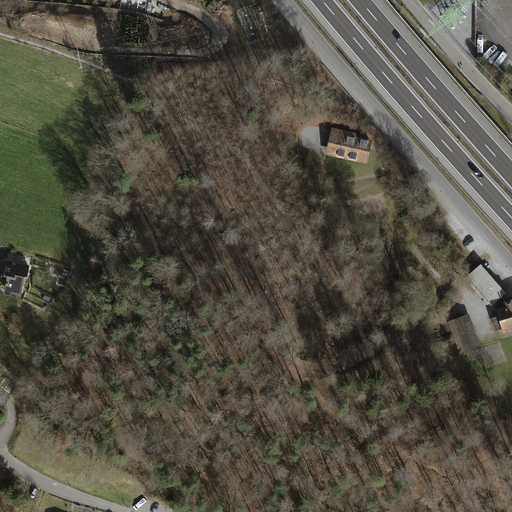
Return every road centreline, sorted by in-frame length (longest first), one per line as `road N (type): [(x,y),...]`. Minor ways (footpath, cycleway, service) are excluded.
road 1 (track): [(496,246),(409,320),(325,370),(281,363),(156,227)]
road 2 (unclassified): [(511,263),(284,0)]
road 3 (motorway): [(322,0),(511,217)]
road 4 (motorway): [(511,173),(360,0)]
road 5 (residential): [(0,456),(72,495),(128,511)]
road 6 (unclassified): [(415,0),(511,99)]
